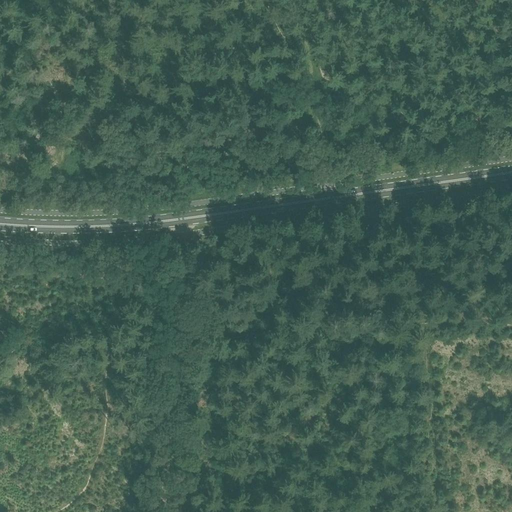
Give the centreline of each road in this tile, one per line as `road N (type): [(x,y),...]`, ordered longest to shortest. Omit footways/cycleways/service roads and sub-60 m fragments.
road 1 (secondary): [(0,223),(121,225),(511,173)]
road 2 (track): [(176,331),(511,322)]
road 3 (track): [(162,511),(184,233)]
